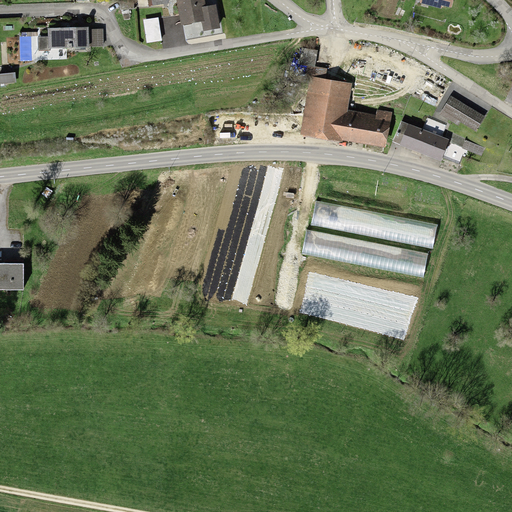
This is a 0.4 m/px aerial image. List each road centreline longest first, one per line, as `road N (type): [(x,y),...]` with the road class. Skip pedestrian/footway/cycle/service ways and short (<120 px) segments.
road 1 (primary): [(511,202),(389,163),(317,152),(0,176)]
road 2 (residential): [(332,31),(151,59),(130,56),(96,13),(0,14)]
road 3 (residential): [(511,116),(401,43)]
road 4 (track): [(120,511),(0,490)]
